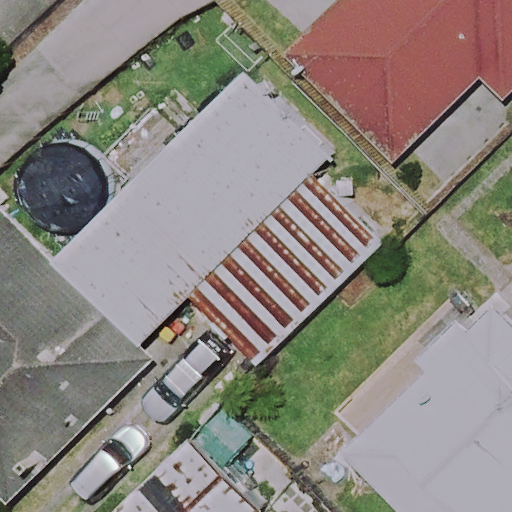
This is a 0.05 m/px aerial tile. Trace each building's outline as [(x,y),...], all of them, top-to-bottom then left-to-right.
[(511,91),(511,0),(358,0),(306,50),(406,155),(481,84),(500,104),(511,91)] [(123,209),(71,261),(166,355),(216,304),(274,362),(416,220),(263,67),(187,143),(157,113),(92,178),(123,209)] [(166,355),(71,261),(0,189),(0,476),(22,499),(166,355)] [(442,371),(361,448),(422,511),(511,511),(511,309),(498,295),(431,360),(442,371)] [(269,511),(305,474),(230,403),(127,511),(269,511)]
